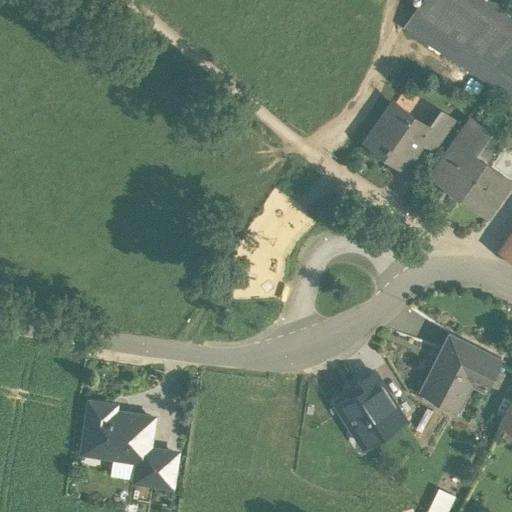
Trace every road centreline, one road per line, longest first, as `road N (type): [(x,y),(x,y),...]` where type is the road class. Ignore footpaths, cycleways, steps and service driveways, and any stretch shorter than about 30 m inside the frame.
road 1 (residential): [(69,339),(235,358),(325,343),(386,303),(409,275),(461,268),(511,290)]
road 2 (track): [(461,268),(451,241),(328,170),(122,0)]
